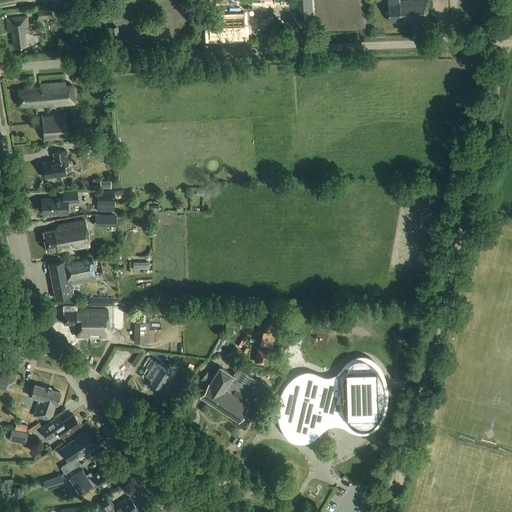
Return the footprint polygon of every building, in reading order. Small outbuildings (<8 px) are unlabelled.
[(419,23),(431,23),(429,0),(404,0),(404,1),(399,1),(399,0),(388,0),(390,22),(400,21),(401,25),(413,24),(412,21),(418,20),(419,23)] [(300,5),(301,18),(315,17),(314,3),(300,5)] [(36,21),(52,19),(50,9),(35,11),(36,21)] [(13,48),(32,46),(31,35),(29,35),(27,17),(5,20),(6,33),(11,32),(13,48)] [(220,43),(245,42),(243,17),(219,19),(218,21),(209,22),(210,39),(219,39),(220,43)] [(116,27),(108,28),(109,40),(118,38),(116,27)] [(31,109),(74,104),(72,85),(65,86),(65,82),(24,86),(25,89),(16,90),(18,108),(31,107),(31,109)] [(41,115),(43,142),(67,140),(65,113),(41,115)] [(86,143),(88,155),(110,151),(107,139),(86,143)] [(64,168),(69,167),(67,151),(51,153),(52,161),(42,162),(43,179),(65,177),(64,168)] [(101,189),(111,188),(111,181),(100,181),(101,189)] [(67,203),(76,202),(75,192),(61,193),(62,197),(41,199),(43,214),(53,213),(53,216),(68,215),(67,203)] [(97,194),(97,211),(114,210),(113,194),(97,194)] [(121,213),(99,213),(99,224),(121,224),(121,213)] [(58,253),(90,246),(85,219),(57,225),(52,230),(43,231),(47,251),(57,249),(58,253)] [(55,299),(72,296),(74,295),(70,281),(94,277),(91,259),(63,262),(48,265),(54,291),(53,291),(55,299)] [(91,297),(91,306),(112,306),(112,298),(91,297)] [(75,336),(80,336),(106,338),(107,309),(75,308),(75,305),(63,304),(63,324),(75,324),(75,336)] [(149,324),(134,323),(134,343),(154,343),(154,331),(149,330),(149,324)] [(265,364),(268,351),(258,349),(255,362),(265,364)] [(140,351),(131,364),(137,368),(146,355),(140,351)] [(299,377),(295,381),(290,384),(287,389),(285,392),(284,394),(282,400),(281,408),(281,411),(281,415),(282,422),(283,425),(286,432),(288,434),(291,437),(295,439),(298,440),(301,440),(306,440),(310,438),(314,435),(318,431),(322,425),(324,422),(326,415),(343,413),(343,417),(346,423),(349,428),(354,431),(357,433),(362,433),(365,433),(370,432),(375,429),(377,427),(382,421),(383,417),(386,410),(387,405),(388,396),(388,392),(387,383),(384,375),(382,371),(378,365),(375,361),(370,359),(365,357),(360,357),(355,358),(350,360),(348,362),(345,365),(342,371),(341,374),(339,381),(323,383),(321,381),(317,378),(313,376),(310,375),(307,375),(304,376),(299,377)] [(158,387),(169,372),(159,365),(158,367),(150,362),(146,368),(149,370),(144,376),(150,380),(149,382),(158,387)] [(244,429),(260,404),(270,388),(258,380),(258,381),(236,368),(232,375),(218,366),(210,378),(202,390),(198,396),(235,420),(234,423),(244,429)] [(0,371),(0,389),(5,391),(9,373),(0,371)] [(204,375),(197,387),(202,390),(210,378),(204,375)] [(35,384),(35,385),(31,397),(38,399),(34,416),(44,419),(53,417),(60,392),(35,384)] [(59,416),(40,428),(46,437),(57,430),(62,438),(81,426),(73,414),(62,421),(59,416)] [(328,415),(324,426),(330,424),(336,424),(342,425),(349,428),(344,423),(342,418),(341,414),(328,415)] [(28,434),(12,431),(10,441),(26,444),(28,434)] [(70,462),(95,446),(86,432),(61,448),(70,462)] [(36,461),(42,458),(39,453),(33,457),(36,461)] [(71,470),(67,463),(61,467),(65,474),(71,470)] [(82,469),(70,477),(80,493),(90,487),(91,489),(98,484),(99,487),(114,478),(107,466),(92,475),(91,473),(86,476),(82,469)] [(61,475),(45,480),(47,488),(63,482),(61,475)] [(111,496),(99,505),(103,511),(140,511),(131,497),(128,499),(127,498),(117,504),(111,496)]
